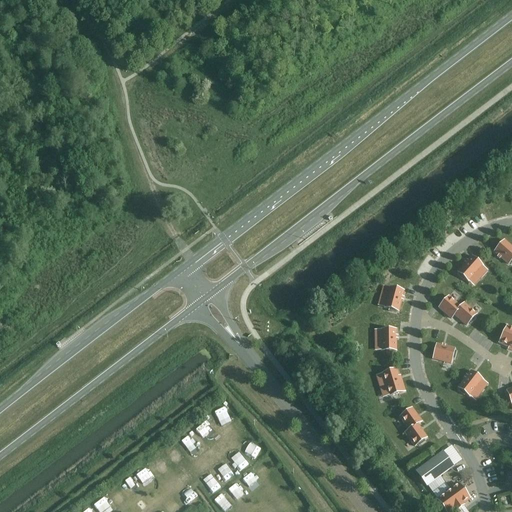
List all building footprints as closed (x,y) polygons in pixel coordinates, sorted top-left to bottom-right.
[(511,247),(504,241),(494,252),(508,265),(509,263),(511,264),(511,263),(511,247)] [(483,267),(472,257),(457,273),(459,274),(458,275),(463,280),(464,279),(469,283),(476,274),(481,278),(487,271),(482,267),(483,267)] [(383,287),(381,295),(386,297),(383,308),(389,310),(389,311),(396,313),(396,311),(398,312),(403,291),(389,287),(389,288),(383,287)] [(455,315),(454,315),(461,308),(460,307),(449,297),(446,300),(445,299),(440,304),(441,305),(439,308),(451,319),(455,315)] [(460,307),(461,308),(454,315),(455,315),(466,326),(469,323),(470,324),(475,319),(474,318),(476,315),(464,304),(460,307)] [(511,349),(511,328),(507,326),(499,343),(511,349)] [(381,340),(381,351),(387,351),(387,353),(394,353),(394,351),(396,351),(396,330),(381,330),(381,331),(375,331),(375,340),(381,340)] [(451,364),(452,358),(454,359),(456,352),(454,351),(455,349),(436,345),(432,359),(451,364)] [(399,380),(396,369),(382,374),(382,375),(376,376),(380,390),(386,388),(389,397),(405,392),(401,380),(399,380)] [(477,388),(482,392),(487,385),(482,381),(483,380),(471,371),(458,388),(459,389),(458,391),(464,395),(465,394),(470,397),(477,388)] [(399,417),(409,430),(409,431),(417,425),(422,422),(412,409),(409,411),(408,409),(402,414),(403,415),(399,417)] [(417,425),(409,431),(409,430),(405,433),(414,447),(418,445),(419,446),(425,442),(423,440),(427,438),(417,425)] [(443,452),(416,472),(427,486),(453,467),(443,452)] [(458,484),(437,500),(445,511),(452,511),(455,510),(457,511),(464,506),(462,505),(470,499),(458,484)]
